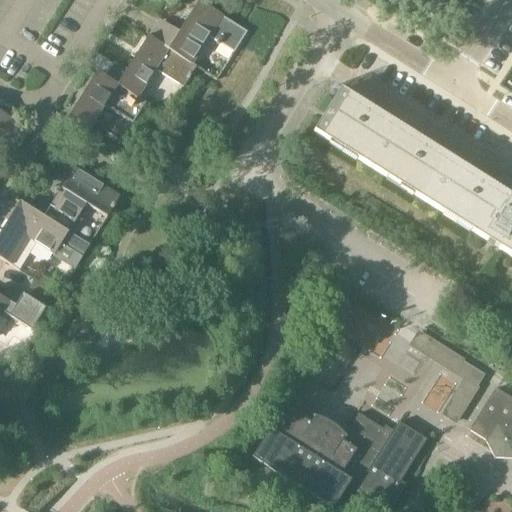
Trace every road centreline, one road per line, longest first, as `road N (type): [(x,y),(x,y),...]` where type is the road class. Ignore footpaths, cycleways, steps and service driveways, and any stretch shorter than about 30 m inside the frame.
road 1 (residential): [(438,296),(265,174),(262,151),(275,121),(345,14)]
road 2 (residential): [(460,79),(345,14)]
road 3 (residential): [(44,109),(115,0)]
